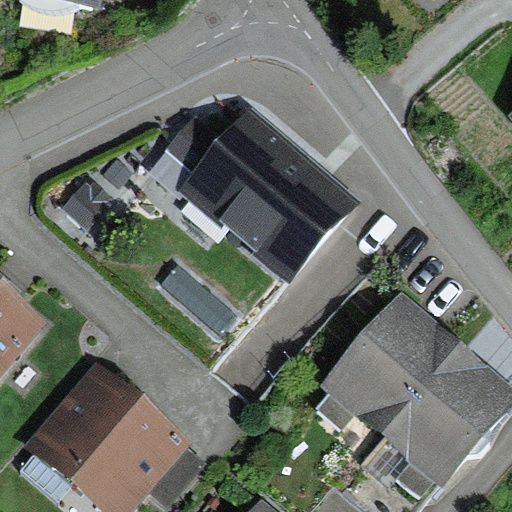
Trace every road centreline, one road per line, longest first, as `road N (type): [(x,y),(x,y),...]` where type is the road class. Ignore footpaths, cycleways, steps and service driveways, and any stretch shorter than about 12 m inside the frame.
road 1 (residential): [(281,0),(352,105),(511,300)]
road 2 (residential): [(0,144),(222,38),(281,0)]
